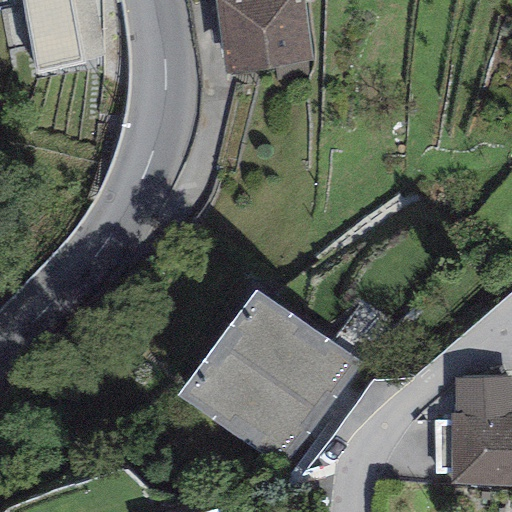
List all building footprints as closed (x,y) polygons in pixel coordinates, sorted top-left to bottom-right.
[(110,51),(101,0),(23,0),(34,59),(110,51)] [(300,0),(240,0),(215,4),(227,79),(311,66),(300,0)] [(366,356),(260,268),(172,373),(278,462),(366,356)] [(510,366),(454,366),(457,402),(450,401),(451,473),(511,477),(511,403),(509,403),(510,366)] [(217,511),(213,496),(156,511),(217,511)]
